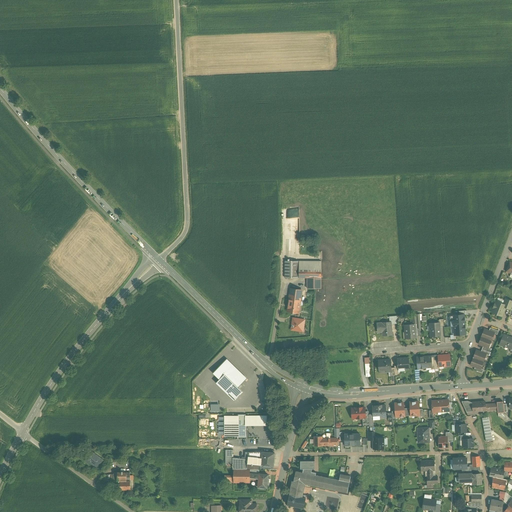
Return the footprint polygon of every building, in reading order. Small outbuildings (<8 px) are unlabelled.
[(287,219),(287,235),(297,235),(298,219),(287,219)] [(320,262),(283,261),(283,279),(306,279),(306,289),(320,289),(320,262)] [(302,291),(289,289),(286,312),(298,314),(302,291)] [(494,301),(489,313),(502,318),(505,309),(510,311),(511,307),(511,300),(506,298),(503,305),(494,301)] [(467,311),(457,312),(458,321),(468,320),(467,311)] [(411,324),(401,325),(402,340),(414,339),(413,329),(421,328),(421,314),(411,315),(411,324)] [(304,320),(293,318),(291,330),(303,331),(304,320)] [(390,322),(374,323),(375,335),(379,334),(380,338),(392,337),(390,322)] [(440,322),(428,323),(429,338),(442,338),(440,322)] [(465,322),(451,322),(453,337),(466,336),(465,322)] [(489,331),(484,329),(481,337),(491,340),(494,333),(489,331)] [(511,346),(511,337),(503,335),(500,344),(511,349),(511,346)] [(481,337),(479,344),(483,346),(488,348),(489,347),(491,340),(481,337)] [(481,352),(476,350),(473,358),(483,361),(486,354),(481,352)] [(449,355),(435,356),(437,368),(450,367),(449,355)] [(431,356),(414,358),(415,370),(432,368),(431,356)] [(246,378),(226,358),(211,373),(218,379),(215,382),(233,400),(241,391),(237,387),(246,378)] [(390,358),(376,360),(377,373),(391,372),(390,358)] [(408,358),(394,358),(395,371),(409,370),(408,358)] [(473,358),(471,365),(475,367),(480,369),(480,368),(483,361),(473,358)] [(450,413),(448,398),(438,399),(439,414),(450,413)] [(439,414),(438,399),(428,400),(429,414),(439,414)] [(485,400),(469,401),(470,412),(486,411),(485,402),(485,400)] [(503,413),(502,400),(485,402),(486,411),(496,410),(496,413),(503,413)] [(420,401),(407,402),(408,417),(421,416),(420,401)] [(470,412),(469,401),(467,402),(462,402),(466,412),(470,412)] [(393,402),(391,403),(392,419),(404,419),(403,402),(393,402)] [(219,412),(218,404),(209,405),(209,412),(219,412)] [(385,404),(369,405),(370,418),(386,418),(385,404)] [(350,418),(364,418),(364,407),(350,408),(350,418)] [(268,415),(224,416),(224,439),(246,438),(246,428),(268,428),(268,415)] [(465,421),(452,422),(453,433),(466,433),(465,421)] [(497,432),(497,433),(501,432),(500,425),(491,427),(492,433),(497,432)] [(428,428),(416,429),(417,443),(429,443),(428,428)] [(375,431),(366,431),(366,441),(372,441),(372,449),(384,448),(384,436),(375,436),(375,431)] [(499,442),(497,433),(497,432),(492,433),(490,434),(484,435),(487,447),(492,446),(492,444),(499,442)] [(357,434),(344,435),(344,441),(344,446),(358,446),(357,434)] [(447,436),(435,437),(436,450),(448,449),(447,436)] [(320,437),(313,437),(313,446),(335,446),(335,440),(320,440),(320,437)] [(472,438),(460,438),(460,449),(472,448),(472,438)] [(232,450),(225,450),(225,463),(231,463),(232,469),(272,469),(273,452),(245,452),(244,459),(232,457),(232,450)] [(88,451),(82,457),(86,461),(85,463),(88,465),(89,463),(95,467),(101,460),(88,451)] [(479,455),(471,456),(471,468),(480,467),(479,455)] [(465,458),(451,459),(452,470),(466,469),(465,458)] [(314,474),(314,472),(310,471),(311,468),(313,468),(313,460),(299,461),(299,468),(301,468),(300,472),(348,482),(349,475),(338,473),(337,479),(314,474)] [(435,460),(419,461),(419,473),(425,473),(425,487),(438,487),(437,478),(432,478),(432,473),(435,473),(435,460)] [(504,470),(490,468),(488,477),(502,479),(504,470)] [(248,472),(233,471),(233,483),(248,484),(248,472)] [(300,472),(293,471),(285,505),(301,508),(303,498),(300,497),(303,485),(345,494),(348,482),(300,472)] [(126,472),(114,473),(114,481),(117,481),(118,490),(130,490),(130,480),(127,480),(126,472)] [(471,472),(455,473),(456,485),(469,484),(469,485),(481,484),(480,473),(471,474),(471,472)] [(268,475),(257,474),(256,488),(267,489),(268,475)] [(505,481),(492,478),(490,489),(503,491),(505,481)] [(443,497),(451,497),(451,489),(443,489),(443,497)] [(481,495),(468,495),(468,505),(471,505),(478,505),(481,505),(481,495)] [(436,500),(424,498),(423,509),(434,511),(436,500)] [(501,511),(504,502),(491,499),(490,510),(499,511),(498,511),(501,511)] [(249,500),(239,500),(239,505),(237,505),(237,511),(254,511),(255,505),(249,505),(249,500)]
